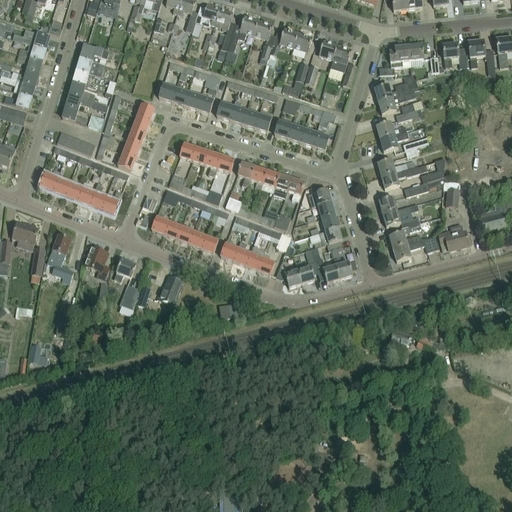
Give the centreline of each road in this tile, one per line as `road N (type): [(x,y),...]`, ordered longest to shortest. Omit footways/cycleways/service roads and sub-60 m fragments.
road 1 (residential): [(124,243),(175,129),(338,175)]
road 2 (tertiary): [(124,243),(280,302),(372,285)]
road 3 (residential): [(19,202),(79,0)]
road 4 (residential): [(338,175),(376,34)]
road 5 (tertiary): [(372,285),(511,249)]
road 6 (residential): [(376,34),(511,18)]
road 7 (residential): [(247,0),(376,34)]
